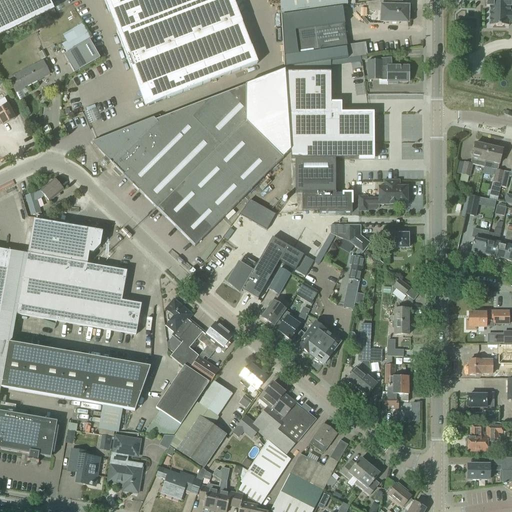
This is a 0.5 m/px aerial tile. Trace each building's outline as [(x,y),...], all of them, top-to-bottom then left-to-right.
[(102,0),(109,16),(110,15),(117,33),(116,34),(131,71),(132,71),(146,107),(164,100),(164,101),(258,65),(251,48),(250,49),(241,25),(242,25),(232,0),(102,0)] [(279,0),(280,15),(347,6),(346,0),(279,0)] [(407,12),(406,11),(406,7),(392,7),(390,0),(385,0),(378,1),(371,2),(364,3),(365,4),(367,3),(367,9),(369,11),(380,11),(380,22),(387,22),(387,24),(398,24),(398,22),(406,22),(406,18),(407,18),(408,17),(408,16),(408,15),(408,14),(408,13),(407,12)] [(511,11),(507,12),(507,6),(510,6),(510,0),(484,0),(485,6),(489,6),(489,25),(507,25),(507,19),(511,18),(511,11)] [(342,8),(281,17),(284,58),(285,68),(330,61),(360,57),(365,56),(363,43),(345,46),(342,25),(344,25),(342,8)] [(88,42),(90,40),(91,40),(82,25),(59,38),(63,44),(61,45),(66,54),(62,56),(72,74),(98,59),(88,42)] [(388,39),(390,44),(400,41),(398,35),(388,39)] [(43,51),(37,54),(41,61),(46,59),(43,51)] [(380,61),(367,61),(367,80),(387,80),(387,83),(407,83),(407,66),(391,66),(391,58),(380,60),(380,61)] [(15,92),(49,75),(48,73),(52,71),(46,61),(9,80),(15,92)] [(153,119),(94,143),(94,144),(97,148),(98,150),(98,151),(99,151),(99,152),(101,154),(102,156),(103,156),(105,158),(104,160),(102,160),(101,162),(101,163),(101,164),(101,165),(102,166),(103,167),(105,167),(106,166),(107,165),(108,164),(110,163),(115,168),(118,177),(122,175),(194,248),(290,152),(285,73),(284,72),(162,119),(161,120),(157,124),(153,119)] [(330,73),(285,73),(290,152),(291,160),(295,160),(295,194),(301,194),(302,212),(319,212),(319,215),(352,214),(351,197),(342,197),(342,198),(341,198),(341,195),(337,195),(337,198),(335,198),(335,194),(335,193),(335,160),(359,160),(371,160),(371,145),(373,145),(372,114),(370,114),(341,114),(338,114),(338,104),(331,104),(330,73)] [(404,92),(394,91),(394,101),(403,101),(404,92)] [(0,121),(2,125),(14,120),(3,99),(0,100),(0,121)] [(82,105),(86,118),(95,115),(91,102),(82,105)] [(485,162),(488,147),(475,144),(470,164),(471,165),(483,168),(485,162)] [(483,168),(491,170),(495,171),(492,183),(489,196),(497,198),(499,188),(503,172),(497,171),(498,165),(502,150),(495,149),(495,146),(491,145),(490,148),(488,147),(485,162),(483,168)] [(470,164),(463,163),(461,175),(468,177),(471,165),(470,164)] [(511,166),(511,167),(511,174),(503,172),(499,188),(506,189),(508,178),(510,178),(511,176),(511,166)] [(34,194),(25,197),(31,216),(40,213),(37,201),(44,197),(50,203),(62,191),(53,180),(52,181),(50,181),(48,183),(48,185),(40,192),(34,194)] [(358,197),(358,212),(367,212),(367,211),(367,205),(379,205),(407,205),(406,187),(398,187),(398,181),(383,181),(383,187),(377,187),(377,199),(367,199),(367,197),(358,197)] [(479,198),(469,196),(465,216),(475,218),(479,198)] [(250,201),(238,216),(266,232),(275,216),(250,201)] [(27,256),(40,258),(47,259),(86,266),(88,254),(92,255),(99,247),(97,246),(100,242),(101,233),(32,222),(27,256)] [(487,240),(487,241),(483,255),(495,258),(498,243),(501,230),(502,223),(500,222),(499,224),(497,223),(495,229),(494,229),(493,234),(488,233),(488,236),(487,236),(486,240),(487,240)] [(358,227),(330,227),(330,235),(347,243),(348,242),(354,238),(356,239),(358,236),(358,227)] [(215,254),(229,232),(222,228),(209,250),(215,254)] [(477,254),(477,253),(483,255),(487,241),(486,240),(487,236),(488,232),(473,229),(471,237),(474,238),(470,252),(471,252),(471,253),(472,254),(474,255),(475,255),(477,254)] [(503,245),(498,243),(495,258),(495,259),(496,260),(498,260),(499,261),(501,260),(501,259),(506,261),(510,246),(511,238),(511,234),(511,232),(506,231),(503,245)] [(407,249),(407,235),(383,235),(383,249),(407,249)] [(243,257),(239,264),(238,263),(232,273),(231,272),(223,281),(239,295),(241,291),(256,300),(287,247),(272,239),(257,265),(243,257)] [(0,449),(29,454),(28,462),(37,463),(38,456),(48,457),(54,426),(14,419),(17,406),(0,402),(0,305),(10,252),(0,250),(0,449)] [(348,285),(343,308),(353,311),(354,304),(356,296),(357,292),(356,292),(363,260),(364,255),(362,254),(357,250),(357,254),(356,259),(351,257),(349,265),(352,266),(349,280),(353,281),(352,286),(348,285)] [(126,273),(88,266),(86,266),(47,259),(40,258),(27,256),(16,315),(134,336),(140,306),(120,303),(126,273)] [(267,290),(278,296),(291,275),(279,269),(267,290)] [(394,288),(403,296),(408,289),(393,278),(391,288),(394,288)] [(296,296),(311,305),(318,293),(303,284),(296,296)] [(356,296),(354,304),(362,306),(363,298),(356,296)] [(172,333),(170,336),(178,342),(193,324),(187,319),(190,315),(172,300),(164,310),(168,314),(165,316),(165,320),(167,322),(164,326),(172,333)] [(261,318),(273,328),(273,327),(278,330),(281,326),(276,322),(284,312),(285,311),(271,300),(266,307),(268,308),(261,318)] [(389,323),(391,323),(407,323),(407,322),(409,322),(409,315),(407,315),(407,310),(399,310),(399,308),(394,308),(394,310),(394,317),(389,317),(389,323)] [(465,320),(465,330),(475,330),(475,327),(484,327),(492,327),(492,326),(508,326),(508,311),(477,311),(477,313),(468,313),(468,320),(465,320)] [(290,341),(297,332),(301,326),(290,319),(292,316),(287,313),(286,314),(284,312),(276,322),(281,326),(278,330),(277,332),(290,341)] [(197,340),(204,346),(209,341),(210,339),(212,341),(215,337),(217,339),(224,331),(214,323),(204,334),(201,332),(202,331),(193,324),(178,342),(179,343),(169,357),(182,366),(183,364),(188,367),(196,357),(191,352),(196,346),(193,344),(197,340)] [(407,323),(391,323),(391,329),(393,329),(393,335),(407,335),(407,330),(409,330),(409,323),(407,323)] [(325,333),(325,332),(314,324),(297,346),(308,355),(308,354),(323,366),(332,354),(339,344),(325,333)] [(358,357),(363,357),(362,370),(360,372),(356,369),(346,381),(356,389),(368,373),(368,374),(370,371),(368,363),(369,363),(369,352),(370,350),(369,350),(370,340),(371,326),(360,325),(359,340),(359,339),(358,350),(355,351),(357,355),(357,357),(358,357)] [(354,345),(355,337),(353,333),(354,327),(350,326),(347,344),(354,345)] [(231,337),(224,331),(217,339),(215,337),(212,341),(210,339),(209,341),(204,346),(206,348),(204,350),(211,355),(217,348),(220,350),(231,337)] [(487,335),(486,345),(497,345),(511,345),(511,333),(503,333),(503,335),(487,335)] [(9,390),(133,412),(134,412),(148,368),(8,344),(2,380),(9,390)] [(497,362),(497,369),(511,369),(511,345),(497,345),(497,362)] [(369,352),(369,363),(381,363),(381,351),(370,350),(369,352)] [(386,350),(386,358),(391,358),(402,358),(402,351),(386,350)] [(188,368),(187,369),(208,383),(210,384),(212,381),(219,372),(198,357),(197,358),(196,357),(188,367),(188,368)] [(385,365),(384,385),(386,385),(386,386),(407,386),(407,377),(394,377),(394,365),(391,365),(391,358),(386,358),(386,365),(385,365)] [(474,360),(468,360),(467,375),(480,375),(480,374),(491,374),(491,371),(497,371),(497,369),(497,362),(491,361),(480,361),(479,358),(474,358),(474,360)] [(155,408),(159,411),(144,435),(164,436),(173,437),(180,426),(180,425),(208,383),(187,369),(188,368),(188,367),(183,364),(182,366),(155,408)] [(265,378),(249,365),(239,377),(245,382),(242,386),(246,390),(250,386),(255,390),(265,378)] [(373,378),(368,374),(368,373),(356,389),(366,396),(375,385),(370,381),(373,378)] [(173,441),(169,447),(175,451),(175,450),(202,469),(225,436),(212,427),(218,418),(216,417),(232,394),(212,381),(210,384),(197,404),(197,403),(174,437),(173,440),(173,441)] [(284,392),(272,382),(259,399),(268,406),(260,415),(264,418),(270,411),(272,412),(280,402),(277,400),(283,393),(284,392)] [(407,395),(407,386),(386,386),(386,393),(382,393),(382,401),(382,409),(397,409),(397,400),(398,400),(399,400),(400,401),(400,403),(407,403),(407,395)] [(467,395),(467,408),(486,408),(486,399),(493,399),(493,393),(478,393),(478,395),(467,395)] [(267,441),(284,456),(314,420),(283,394),(277,400),(280,402),(272,412),(270,411),(264,418),(260,415),(252,425),(269,439),(267,441)] [(242,399),(238,404),(245,410),(249,404),(242,399)] [(237,428),(232,433),(238,438),(243,432),(251,439),(258,431),(251,426),(254,423),(245,415),(236,427),(237,428)] [(322,425),(309,443),(322,453),(335,434),(322,425)] [(467,452),(494,452),(494,443),(498,443),(498,436),(497,436),(497,434),(501,434),(501,427),(485,426),(485,436),(482,436),(482,427),(472,427),(472,438),(468,438),(467,452)] [(101,436),(99,451),(109,452),(112,438),(101,436)] [(164,436),(160,446),(168,450),(169,447),(173,441),(173,440),(174,437),(173,437),(164,436)] [(109,466),(106,482),(117,484),(118,484),(118,483),(119,483),(120,482),(120,481),(123,482),(121,491),(136,494),(141,464),(127,462),(117,460),(118,454),(128,456),(136,457),(139,441),(114,437),(111,453),(109,466)] [(289,460),(284,456),(267,441),(239,483),(264,499),(289,460)] [(287,475),(299,481),(320,492),(346,446),(339,441),(323,467),(299,453),(287,475)] [(168,450),(165,455),(169,457),(171,458),(175,451),(169,447),(168,450)] [(70,451),(67,466),(77,468),(75,476),(74,482),(82,483),(82,485),(94,487),(96,474),(93,474),(95,459),(87,458),(79,457),(80,453),(70,451)] [(357,482),(370,467),(360,459),(352,468),(347,464),(339,474),(348,481),(351,477),(357,482)] [(488,471),(505,471),(505,459),(493,459),(493,467),(488,467),(488,466),(467,465),(467,481),(488,481),(488,471)] [(250,463),(245,460),(242,465),(247,469),(250,463)] [(372,465),(370,468),(370,467),(357,482),(354,486),(367,496),(375,487),(370,483),(378,474),(377,473),(378,470),(372,465)] [(164,470),(161,479),(165,480),(164,481),(161,489),(166,490),(164,495),(179,501),(183,491),(196,496),(200,483),(202,479),(205,471),(199,468),(195,481),(193,480),(194,478),(180,473),(179,476),(164,470)] [(216,470),(212,476),(220,481),(219,488),(218,492),(213,511),(225,511),(227,506),(233,507),(235,495),(230,494),(230,495),(225,494),(226,483),(228,471),(222,470),(220,473),(216,470)] [(395,484),(395,485),(389,480),(385,485),(383,490),(387,493),(386,495),(404,510),(409,503),(411,503),(412,501),(409,498),(410,497),(401,489),(402,488),(397,483),(396,485),(395,484)] [(200,487),(197,500),(203,501),(202,509),(208,510),(208,511),(211,511),(213,511),(218,492),(219,488),(207,486),(207,488),(200,487)] [(334,493),(331,498),(339,502),(341,496),(334,493)] [(242,496),(235,495),(233,507),(239,509),(237,511),(258,511),(255,511),(256,507),(241,503),(242,496)] [(422,511),(424,510),(414,503),(412,501),(411,503),(409,503),(404,510),(402,511),(422,511)]
